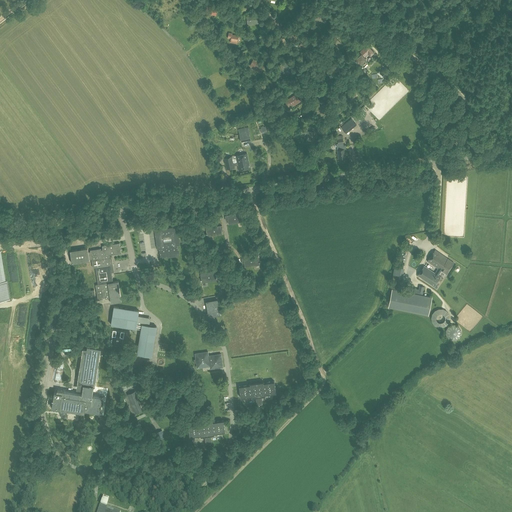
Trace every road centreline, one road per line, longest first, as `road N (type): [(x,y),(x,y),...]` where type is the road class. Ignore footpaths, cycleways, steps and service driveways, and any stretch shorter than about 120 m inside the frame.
road 1 (tertiary): [(119,209),(502,152)]
road 2 (unclassified): [(502,152),(473,107),(371,26),(351,0)]
road 3 (unclassified): [(136,276),(190,301),(220,338),(231,442)]
road 4 (unclassified): [(127,433),(150,414),(134,371),(140,361),(154,361),(159,323),(143,310),(136,276)]
road 5 (unclassified): [(61,218),(68,279),(53,344),(68,365)]
